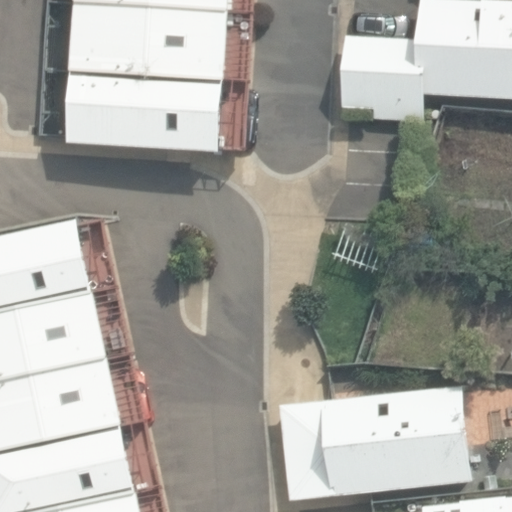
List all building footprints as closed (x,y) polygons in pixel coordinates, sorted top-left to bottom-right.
[(82,0),(82,6),(77,74),(74,147),(226,157),(230,83),(235,0),(82,0)] [(377,122),(427,125),(428,97),(511,101),(511,2),(465,0),(426,0),(424,42),(348,38),(345,108),(378,110),(377,122)] [(0,240),(0,316),(102,295),(86,222),(0,240)] [(0,316),(0,386),(116,362),(102,295),(0,316)] [(0,386),(0,457),(131,430),(116,362),(0,386)] [(285,407),(295,502),(478,483),(466,388),(285,407)] [(0,457),(0,511),(57,511),(145,494),(131,430),(0,457)] [(57,511),(148,511),(145,494),(57,511)] [(511,511),(511,498),(426,508),(426,511),(511,511)]
